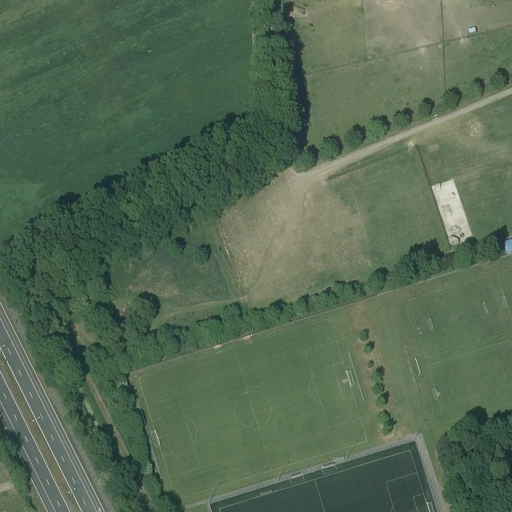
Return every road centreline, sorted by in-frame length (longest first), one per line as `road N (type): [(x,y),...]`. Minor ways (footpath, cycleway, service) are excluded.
road 1 (track): [(268,0),(267,137),(0,280)]
road 2 (primary): [(89,511),(0,332)]
road 3 (primary): [(0,392),(59,511)]
